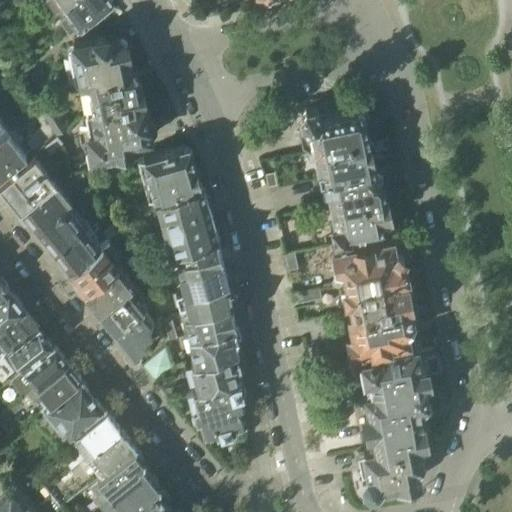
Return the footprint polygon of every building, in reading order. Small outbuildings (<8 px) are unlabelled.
[(64,25),(71,20),(74,25),(103,0),(62,0),(59,3),(65,10),(58,15),(64,25)] [(113,7),(107,0),(103,0),(74,25),(81,34),(113,7)] [(79,81),(84,80),(131,70),(130,69),(124,42),(125,41),(118,37),(106,40),(105,34),(93,36),(93,38),(71,42),(79,81)] [(89,109),(89,110),(141,100),(141,98),(145,97),(142,81),(138,82),(135,68),(130,69),(131,70),(84,80),(90,109),(89,109)] [(141,100),(89,110),(93,130),(86,132),(90,151),(84,153),(88,171),(131,159),(128,146),(129,146),(127,141),(151,136),(155,129),(154,122),(148,118),(145,119),(141,100)] [(52,101),(47,104),(34,113),(41,124),(25,141),(26,143),(31,148),(54,130),(57,133),(63,128),(68,125),(63,118),(52,101)] [(299,140),(311,148),(364,137),(363,130),(364,130),(361,113),(363,110),(357,107),(355,109),(319,116),(318,109),(311,105),(304,107),(299,113),(301,120),(297,127),(299,140)] [(0,180),(0,187),(18,210),(53,182),(54,182),(33,154),(17,167),(15,163),(27,153),(18,142),(23,138),(12,123),(7,127),(0,132),(0,174),(8,168),(11,172),(0,180)] [(43,145),(49,153),(62,143),(56,136),(43,145)] [(318,178),(321,177),(320,176),(371,166),(369,158),(370,158),(370,155),(371,155),(374,150),(373,143),(368,140),(366,140),(366,137),(364,137),(311,148),(312,149),(318,178)] [(153,194),(199,182),(194,161),(193,162),(189,148),(189,147),(183,144),(182,145),(142,156),(153,194)] [(326,189),(329,203),(384,192),(382,192),(380,178),(373,174),(372,174),(371,166),(320,176),(321,177),(322,186),(326,189)] [(28,219),(35,228),(66,205),(69,203),(63,196),(53,182),(18,210),(25,219),(28,219)] [(153,194),(160,221),(209,208),(205,198),(204,198),(199,182),(153,194)] [(384,192),(329,203),(333,221),(329,222),(332,237),(336,236),(337,242),(365,236),(363,228),(380,225),(380,224),(384,223),(388,217),(387,213),(388,213),(384,192)] [(49,246),(51,248),(81,224),(66,205),(35,228),(42,237),(42,240),(46,245),(49,246)] [(160,221),(168,248),(215,235),(210,218),(211,218),(209,208),(160,221)] [(60,259),(67,268),(98,244),(81,224),(51,248),(53,250),(53,254),(57,258),(60,259)] [(66,270),(83,291),(117,263),(122,258),(111,244),(117,239),(114,234),(111,234),(98,244),(67,268),(66,269),(67,270),(66,270)] [(175,258),(178,268),(221,256),(215,235),(168,248),(164,249),(167,260),(175,258)] [(338,263),(342,283),(402,272),(404,271),(401,254),(394,250),(392,250),(389,236),(330,247),(334,264),(338,263)] [(284,253),(287,269),(296,268),(293,251),(284,253)] [(183,289),(225,278),(226,278),(221,257),(221,256),(178,268),(177,269),(183,289)] [(83,291),(99,310),(129,286),(133,282),(117,263),(83,291)] [(344,312),(408,299),(410,299),(414,292),(413,285),(407,281),(405,281),(404,280),(402,272),(342,283),(347,310),(344,311),(344,312)] [(0,293),(8,287),(7,286),(3,282),(4,282),(0,277),(0,293)] [(185,312),(228,300),(230,300),(225,278),(183,289),(171,293),(174,306),(183,303),(185,312)] [(99,310),(113,329),(141,307),(150,299),(148,293),(140,300),(129,286),(99,310)] [(0,325),(23,306),(13,294),(8,287),(0,293),(0,325)] [(294,293),(294,295),(294,297),(293,297),(294,303),(320,297),(318,288),(294,293)] [(408,299),(344,312),(348,332),(346,332),(349,349),(395,339),(406,337),(403,323),(405,322),(409,316),(406,301),(408,301),(408,299)] [(183,312),(189,334),(232,324),(231,323),(233,322),(228,300),(185,312),(183,312)] [(304,305),(294,307),(297,321),(307,318),(304,305)] [(0,351),(7,346),(36,322),(23,306),(0,325),(0,351)] [(141,307),(113,329),(133,353),(144,344),(142,341),(146,339),(143,336),(148,331),(155,325),(150,319),(141,307)] [(162,318),(167,338),(175,336),(170,316),(162,318)] [(6,382),(10,380),(31,361),(29,359),(51,341),(45,334),(37,323),(36,323),(36,322),(7,346),(18,359),(13,363),(0,374),(0,380),(0,381),(3,378),(6,382)] [(187,335),(193,360),(234,350),(236,350),(234,340),(236,339),(236,337),(235,337),(231,325),(232,324),(189,334),(187,335)] [(10,380),(22,395),(63,364),(67,361),(54,344),(31,361),(10,380)] [(366,391),(372,389),(423,379),(425,376),(423,365),(417,361),(414,344),(359,355),(366,391)] [(142,364),(155,381),(170,367),(164,346),(142,364)] [(189,362),(196,388),(236,377),(239,376),(237,367),(238,367),(234,350),(193,360),(189,362)] [(34,397),(41,406),(63,389),(80,376),(67,361),(63,364),(22,395),(19,398),(25,405),(34,397)] [(63,389),(41,406),(42,406),(37,410),(51,427),(58,422),(67,434),(103,405),(80,376),(63,389)] [(236,377),(196,388),(191,390),(196,405),(191,406),(195,421),(200,420),(201,424),(193,426),(199,433),(214,429),(215,433),(217,432),(221,435),(221,436),(229,434),(229,433),(231,428),(232,428),(231,424),(242,420),(238,404),(241,403),(239,394),(241,394),(236,377)] [(361,411),(363,420),(418,409),(416,402),(420,401),(424,395),(421,382),(423,379),(372,389),(366,391),(363,391),(358,392),(362,410),(362,411),(361,411)] [(0,412),(0,423),(15,411),(10,405),(0,412)] [(83,456),(84,457),(120,427),(111,415),(106,408),(73,434),(81,443),(63,458),(70,467),(83,456)] [(356,452),(416,440),(425,438),(429,432),(427,421),(421,418),(419,418),(418,409),(363,420),(365,430),(366,430),(369,447),(362,449),(363,449),(357,451),(357,450),(355,450),(356,452)] [(92,456),(103,470),(134,444),(130,438),(129,439),(120,427),(84,457),(87,460),(92,456)] [(416,440),(356,452),(360,472),(359,472),(363,489),(379,486),(379,483),(395,480),(395,481),(399,480),(399,482),(404,485),(411,484),(414,479),(414,477),(417,477),(415,463),(419,456),(416,440)] [(91,496),(97,503),(110,493),(109,491),(121,481),(125,485),(137,474),(136,472),(146,464),(142,460),(143,454),(134,444),(103,470),(86,483),(94,493),(91,496)] [(105,511),(108,510),(109,511),(124,511),(158,486),(157,485),(158,485),(158,480),(146,464),(136,472),(137,474),(125,485),(121,481),(109,491),(110,493),(97,503),(104,511),(105,511)] [(0,493),(0,511),(3,511),(25,495),(22,492),(23,490),(15,481),(4,490),(0,493)] [(160,511),(169,505),(165,501),(168,498),(167,498),(168,492),(163,486),(162,487),(158,486),(124,511),(160,511)] [(3,511),(30,511),(32,510),(25,501),(27,498),(25,495),(3,511)]
